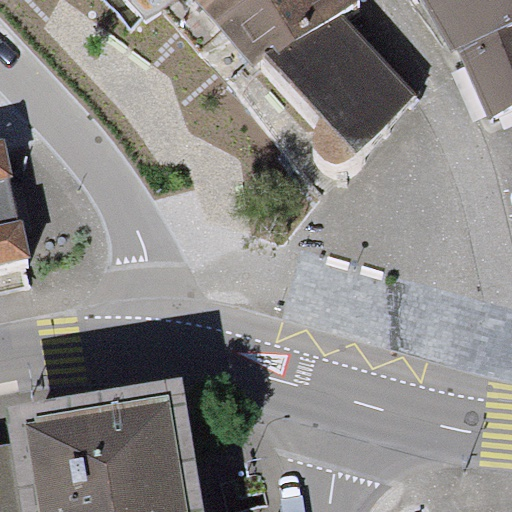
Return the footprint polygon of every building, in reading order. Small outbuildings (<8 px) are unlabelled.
[(267,63),(338,18),(364,0),(188,0),(254,73),(267,63)] [(511,0),(418,0),(463,60),(492,125),(511,115),(511,0)] [(357,163),(415,97),(338,18),(267,63),(323,126),(318,133),(315,142),(315,150),(318,157),(321,162),(327,167),(335,171),(343,172),(350,168),(357,163)] [(0,270),(30,264),(4,138),(0,139),(0,270)] [(201,511),(181,384),(5,410),(12,447),(22,511),(201,511)] [(0,511),(22,511),(12,447),(0,448),(0,511)]
